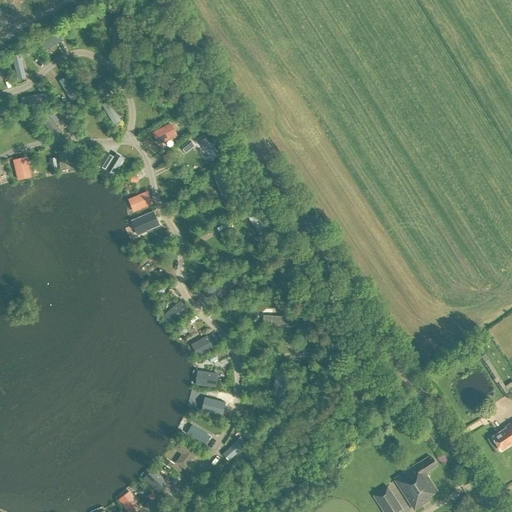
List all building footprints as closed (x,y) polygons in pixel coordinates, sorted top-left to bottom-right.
[(117,17),(116,47),(125,48),(127,17),(117,17)] [(59,34),(38,44),(41,52),(63,41),(59,34)] [(20,54),(12,56),(17,76),(25,74),(20,54)] [(68,80),(61,84),(72,102),(79,98),(68,80)] [(109,89),(103,92),(107,98),(112,95),(109,89)] [(46,93),(26,97),(28,105),(47,101),(46,93)] [(121,121),(109,100),(101,104),(114,125),(121,121)] [(61,131),(46,112),(39,118),(54,137),(61,131)] [(177,136),(171,123),(152,132),(158,145),(177,136)] [(199,143),(213,160),(219,155),(206,138),(199,143)] [(73,168),(71,150),(58,151),(60,170),(73,168)] [(171,159),(168,153),(162,156),(165,162),(171,159)] [(110,171),(112,167),(120,172),(127,159),(119,155),(116,160),(108,155),(102,167),(110,171)] [(32,177),(27,156),(13,160),(17,180),(32,177)] [(223,172),(216,176),(224,195),(231,193),(223,172)] [(153,204),(147,190),(128,199),(134,212),(153,204)] [(214,208),(190,215),(193,224),(216,217),(214,208)] [(159,225),(153,211),(136,218),(143,232),(159,225)] [(256,211),(249,217),(261,234),(268,229),(256,211)] [(161,237),(155,240),(157,245),(164,242),(161,237)] [(231,285),(227,277),(206,287),(210,296),(231,285)] [(165,292),(163,286),(156,288),(158,294),(165,292)] [(190,311),(181,300),(162,316),(171,327),(190,311)] [(220,344),(212,332),(191,344),(198,357),(220,344)] [(317,340),(295,341),(296,350),(303,350),(318,349),(317,340)] [(215,354),(209,358),(211,363),(218,359),(215,354)] [(218,373),(197,370),(195,385),(216,388),(218,373)] [(282,374),(279,395),(288,397),(291,376),(282,374)] [(203,411),(203,412),(222,416),(225,402),(207,398),(206,398),(203,411)] [(511,421),(505,426),(506,427),(491,437),(501,452),(511,444),(511,421)] [(196,428),(191,436),(206,445),(211,437),(196,428)] [(237,441),(223,454),(228,460),(246,444),(244,442),(244,440),(241,438),(240,438),(237,440),(237,441)] [(196,453),(180,442),(174,449),(182,454),(175,463),(184,469),(196,453)] [(426,475),(430,473),(428,471),(438,465),(433,457),(431,459),(429,456),(395,479),(416,509),(431,499),(429,496),(437,491),(426,475)] [(163,463),(170,468),(174,463),(166,458),(163,463)] [(168,482),(153,468),(143,478),(158,493),(168,482)] [(181,479),(177,476),(172,481),(175,485),(181,479)] [(373,496),(382,511),(397,511),(402,509),(388,486),(373,496)] [(135,511),(142,507),(129,491),(118,499),(127,511),(135,511)] [(157,496),(152,492),(148,497),(152,501),(157,496)]
